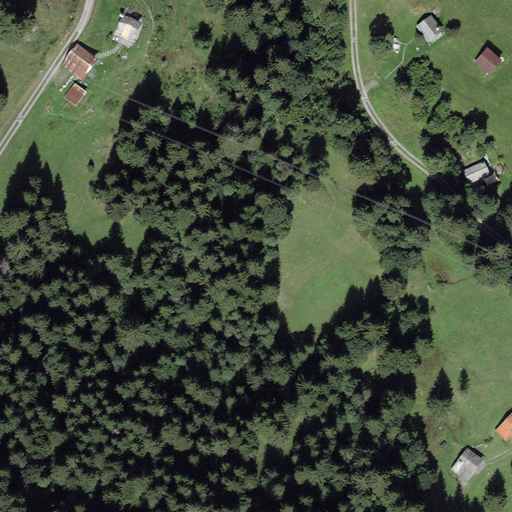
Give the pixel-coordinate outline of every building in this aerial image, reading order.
[(144,25),(121,15),(113,34),(135,44),(144,25)] [(436,18),(420,30),(431,46),(447,34),(436,18)] [(101,59),(78,44),(63,66),(86,81),(101,59)] [(502,65),(486,51),(475,64),(492,77),(502,65)] [(87,94),(75,85),(65,98),(77,107),(87,94)] [(486,160),(463,170),(470,185),(492,174),(486,160)] [(511,419),(498,434),(511,446),(511,445),(511,419)] [(486,464),(471,451),(453,473),(468,485),(486,464)]
